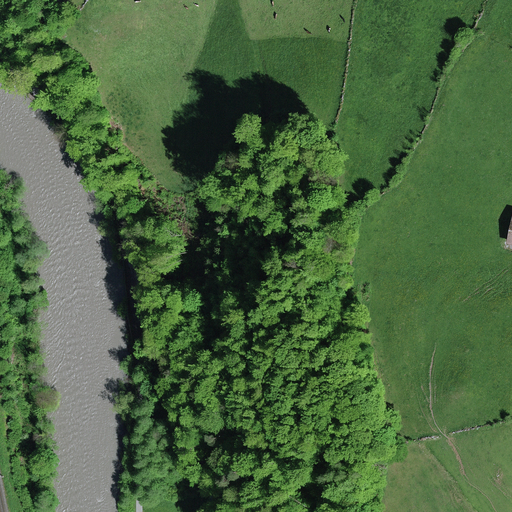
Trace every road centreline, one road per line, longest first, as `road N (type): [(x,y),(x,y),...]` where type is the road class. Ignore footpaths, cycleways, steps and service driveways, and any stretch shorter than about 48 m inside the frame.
road 1 (unclassified): [(0,63),(65,116),(100,165),(216,511)]
road 2 (track): [(137,284),(140,511)]
